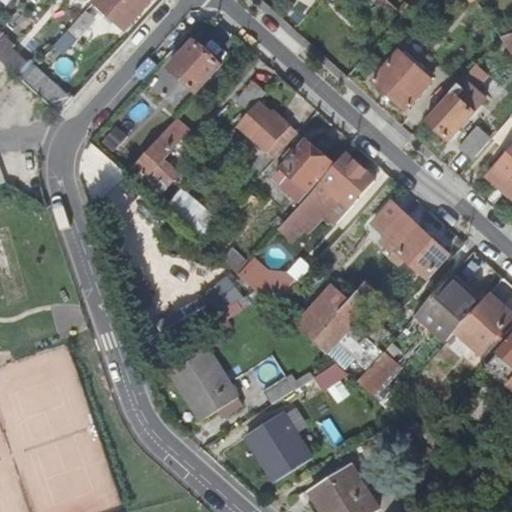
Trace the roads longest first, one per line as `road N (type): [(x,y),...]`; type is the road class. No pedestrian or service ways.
road 1 (residential): [(250,511),(167,438),(146,408),(63,163),(71,129),(186,0)]
road 2 (residential): [(511,256),(229,0)]
